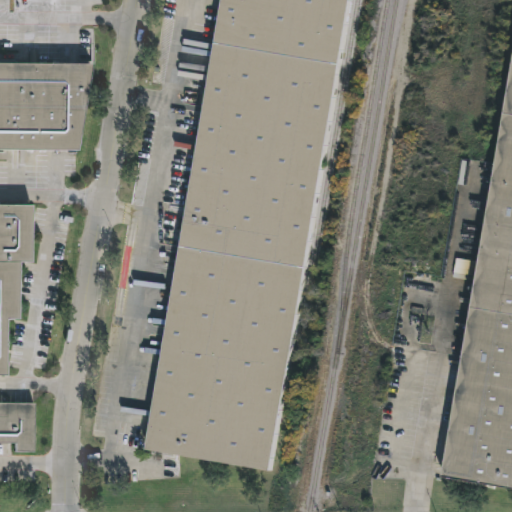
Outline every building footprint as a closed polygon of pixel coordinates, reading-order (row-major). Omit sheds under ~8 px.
[(345,0),(278,470),(156,449),(233,0),(345,0)] [(511,489),(433,476),(511,11),(511,489)] [(0,147),(0,60),(90,61),(75,148),(0,147)] [(0,374),(0,202),(32,203),(32,260),(19,260),(18,317),(6,317),(6,374),(0,374)] [(0,401),(38,402),(38,451),(19,450),(19,442),(0,442),(0,401)]
